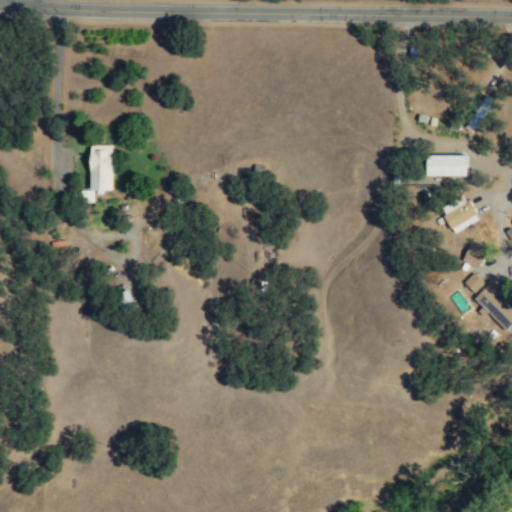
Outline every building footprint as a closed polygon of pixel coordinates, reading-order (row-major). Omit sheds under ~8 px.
[(471,133),(490,99),(480,93),(460,127),(471,133)] [(87,191),(80,191),(80,202),(93,203),(94,191),(110,191),(111,145),(88,145),(87,191)] [(465,176),(465,155),(425,154),(425,176),(465,176)] [(478,219),(467,200),(441,215),(451,234),(478,219)] [(476,268),(484,252),(468,244),(460,260),(476,268)] [(473,293),(483,282),(472,272),(462,283),(473,293)] [(511,311),(499,299),(504,293),(489,280),(472,298),(506,330),(511,323),(511,311)]
